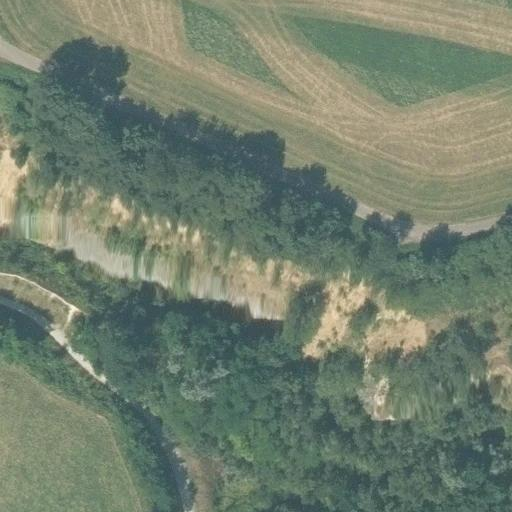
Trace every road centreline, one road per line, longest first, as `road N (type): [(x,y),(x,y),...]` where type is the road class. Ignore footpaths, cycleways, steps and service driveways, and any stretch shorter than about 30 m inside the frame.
road 1 (unclassified): [(0,44),(399,220),(458,230),(511,223)]
road 2 (track): [(187,511),(165,445),(140,412),(42,323),(0,302)]
